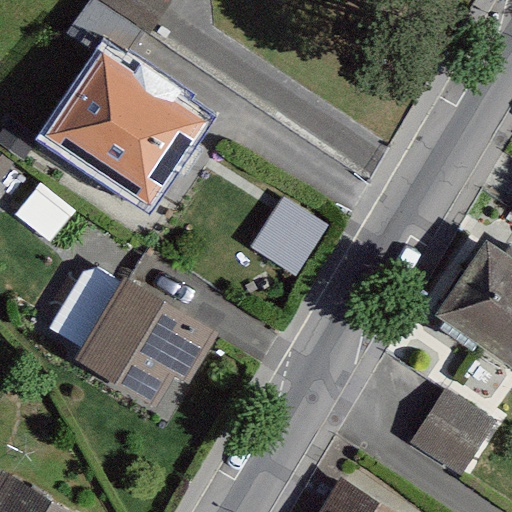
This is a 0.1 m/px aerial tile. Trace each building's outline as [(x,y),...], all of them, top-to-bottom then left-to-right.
[(173,0),(107,0),(149,32),(173,0)] [(209,114),(103,43),(50,122),(156,193),(209,114)] [(284,195),(255,245),(299,270),(328,220),(284,195)] [(511,251),(488,236),(442,306),(511,352),(511,251)] [(207,329),(119,272),(75,339),(163,396),(183,366),(193,373),(218,336),(207,329)] [(500,423),(447,389),(415,438),(469,472),(500,423)] [(88,511),(2,465),(0,469),(0,511),(88,511)] [(404,511),(342,475),(320,511),(404,511)]
